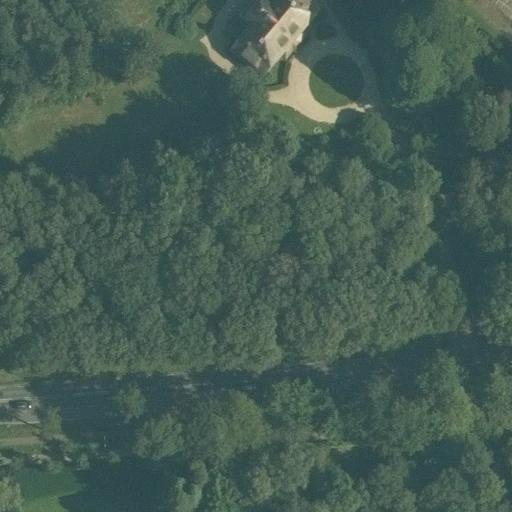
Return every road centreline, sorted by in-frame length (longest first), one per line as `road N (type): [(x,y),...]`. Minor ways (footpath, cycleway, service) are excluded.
road 1 (primary): [(0,400),(511,359)]
road 2 (unknown): [(370,107),(380,79),(376,61),(344,37),(323,39),(301,60),(303,98),(318,111)]
